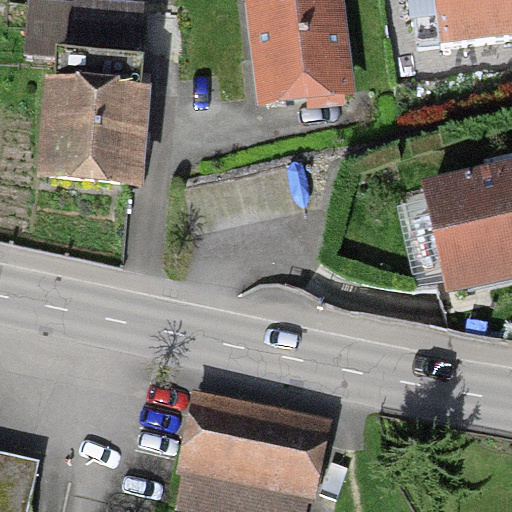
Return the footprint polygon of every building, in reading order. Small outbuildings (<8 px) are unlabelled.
[(274,0),(253,3),(265,102),(345,92),(333,0),(274,0)] [(511,0),(408,0),(411,26),(437,22),(440,50),(511,40),(511,0)] [(70,61),(73,8),(30,5),(26,58),(70,61)] [(130,184),(139,72),(59,65),(50,177),(130,184)] [(511,177),(429,196),(450,289),(511,274),(511,177)] [(302,511),(319,433),(201,408),(179,509),(193,511),(302,511)] [(0,511),(28,511),(37,475),(0,466),(0,511)]
